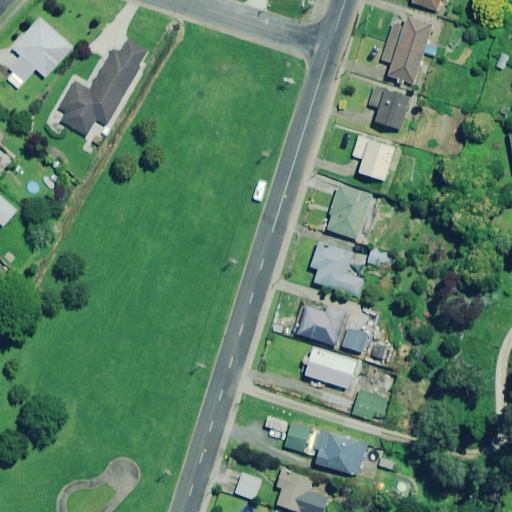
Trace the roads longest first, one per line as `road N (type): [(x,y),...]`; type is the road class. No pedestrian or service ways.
road 1 (residential): [(328,50),(184,511)]
road 2 (residential): [(171,0),(328,50)]
